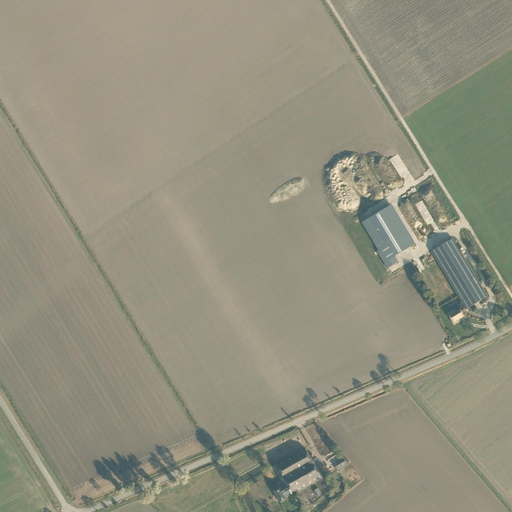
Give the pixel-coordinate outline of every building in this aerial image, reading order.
[(404,208),(411,205),(409,199),(401,202),(404,208)] [(432,231),(439,228),(425,202),(418,205),(432,231)] [(391,206),(363,223),(379,250),(378,251),(388,268),(397,262),(394,257),(414,244),(391,206)] [(466,308),(466,309),(488,297),(454,239),(432,251),(463,304),(456,307),(458,310),(450,314),(455,322),(458,320),(464,317),(460,312),(466,308)] [(323,478),(305,448),(273,466),(285,486),(280,488),(274,491),(281,502),(287,499),(286,498),(292,494),(293,495),(323,478)] [(340,470),(340,471),(344,469),(343,468),(347,465),(344,460),(334,466),(338,471),(340,470)]
